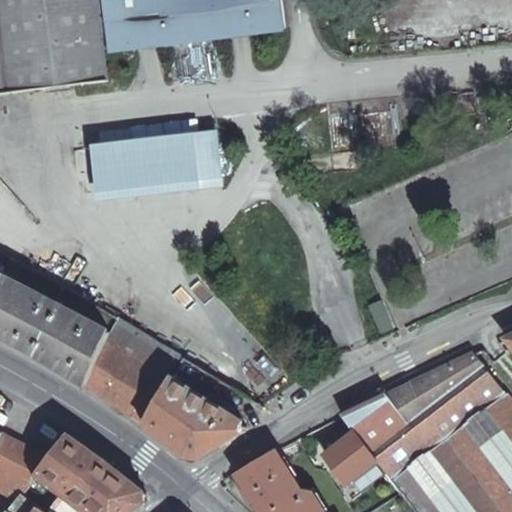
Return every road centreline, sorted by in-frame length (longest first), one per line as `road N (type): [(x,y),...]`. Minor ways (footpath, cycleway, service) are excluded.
road 1 (residential): [(191,490),(404,358),(511,316)]
road 2 (unknown): [(312,409),(98,281)]
road 3 (secondary): [(191,490),(0,365)]
